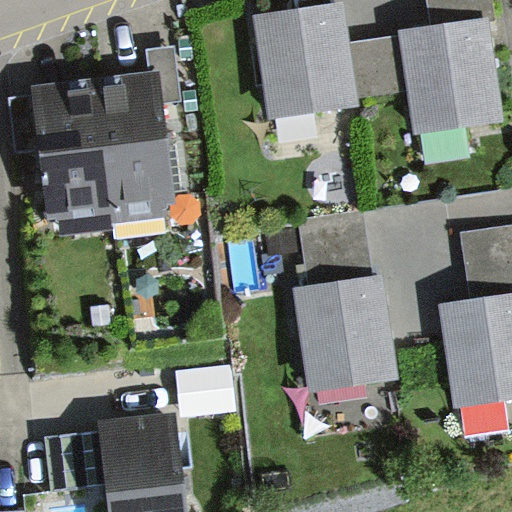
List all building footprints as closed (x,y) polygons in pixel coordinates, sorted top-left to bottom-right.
[(334,12),(262,20),(271,109),(344,101),(334,12)] [(416,127),(490,118),(479,27),(406,36),(416,127)] [(87,74),(100,218),(160,213),(148,69),(87,74)] [(37,224),(100,218),(87,74),(25,79),(37,224)] [(384,380),(373,282),(298,291),(309,389),(384,380)] [(457,403),(511,397),(511,300),(447,308),(457,403)] [(181,511),(171,421),(105,429),(113,511),(181,511)]
